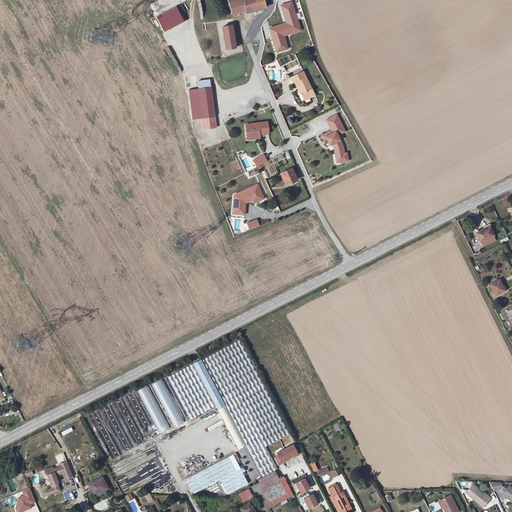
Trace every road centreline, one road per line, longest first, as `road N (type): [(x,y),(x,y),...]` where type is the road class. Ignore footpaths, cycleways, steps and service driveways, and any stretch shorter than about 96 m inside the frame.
road 1 (secondary): [(350,263),(0,442)]
road 2 (residential): [(350,263),(315,201),(250,33)]
road 3 (secondary): [(511,182),(350,263)]
